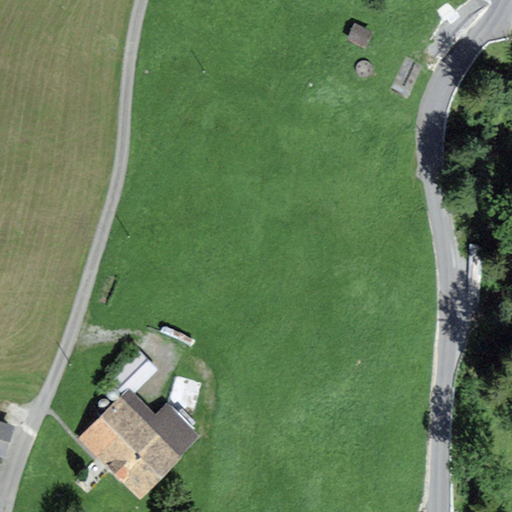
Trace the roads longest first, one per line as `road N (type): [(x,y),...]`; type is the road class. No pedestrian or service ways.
road 1 (unclassified): [(444,511),(451,277),(436,190),(436,123),(445,91),(504,0)]
road 2 (track): [(215,401),(206,373),(163,347),(77,332)]
